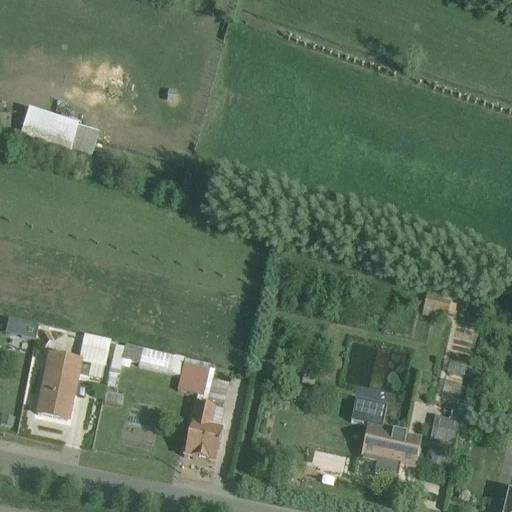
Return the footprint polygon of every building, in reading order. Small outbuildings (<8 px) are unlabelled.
[(28,113),(17,147),(88,169),(98,136),(28,113)] [(427,293),(422,315),(432,318),(433,313),(447,316),(450,303),(436,300),(437,295),(427,293)] [(13,322),(11,331),(35,336),(37,327),(13,322)] [(90,367),(103,370),(104,370),(110,343),(84,337),(79,362),(50,356),(38,417),(68,423),(80,365),(90,367)] [(115,347),(106,389),(116,391),(121,368),(129,370),(131,364),(139,366),(138,369),(180,379),(177,393),(197,398),(184,459),(215,466),(223,431),(220,431),(224,413),(222,412),(228,386),(212,383),(214,373),(212,372),(214,367),(125,347),(124,349),(115,347)] [(389,384),(391,354),(362,352),(359,382),(389,384)] [(449,362),(446,373),(464,377),(466,366),(449,362)] [(103,370),(90,367),(88,380),(100,382),(103,370)] [(445,389),(462,391),(464,380),(447,378),(445,389)] [(106,390),(103,405),(121,409),(124,394),(106,390)] [(355,403),(351,425),(367,428),(360,460),(362,461),(362,463),(376,465),(374,475),(398,481),(400,469),(414,472),(421,440),(407,437),(407,435),(381,429),(385,409),(355,403)] [(435,419),(429,442),(434,443),(429,466),(449,471),(459,425),(435,419)]
